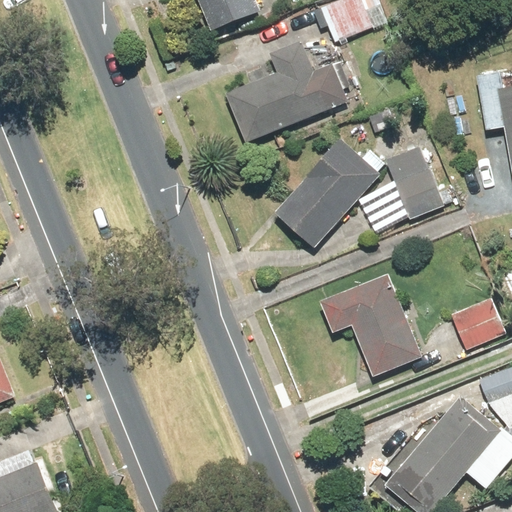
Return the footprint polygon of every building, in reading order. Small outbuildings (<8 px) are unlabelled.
[(195,0),(210,35),(260,15),(254,0),(195,0)] [(371,0),(348,0),(325,8),(337,45),(381,30),(371,0)] [(223,97),(243,147),(347,106),(331,67),(312,75),(300,44),(267,57),(275,77),(223,97)] [(511,90),(496,93),(511,187),(511,90)] [(396,110),(373,118),(379,136),(403,127),(396,110)] [(302,266),(379,179),(337,143),(260,230),(302,266)] [(399,183),(363,202),(385,243),(455,205),(423,146),(389,165),(399,183)] [(421,359),(388,280),(318,308),(332,341),(350,334),(369,380),(421,359)] [(511,332),(497,297),(455,315),(471,353),(511,335),(511,332)] [(0,408),(16,402),(0,361),(0,408)] [(492,409),(511,429),(511,370),(482,381),(492,409)] [(407,511),(435,511),(500,435),(456,398),(380,489),(407,511)] [(0,480),(0,511),(55,511),(37,466),(0,480)]
